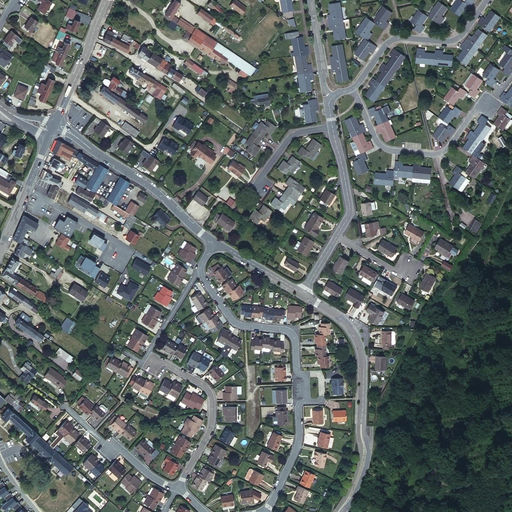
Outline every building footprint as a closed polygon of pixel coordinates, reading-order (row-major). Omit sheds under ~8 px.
[(47,0),(44,0),(37,9),(44,14),(52,3),(47,0)] [(175,0),(174,3),(165,15),(171,19),(173,16),(181,4),(176,0),(175,0)] [(193,9),(196,4),(190,0),(186,6),(192,10),(193,9)] [(218,3),(213,0),(211,0),(208,4),(213,8),(216,4),(218,3)] [(236,0),(235,0),(231,6),(242,15),(247,8),(236,0)] [(281,0),(284,12),(293,11),(292,0),(291,0),(281,0)] [(469,8),(473,2),(469,0),(466,0),(465,2),(462,0),(458,0),(452,9),(460,15),(465,7),(468,9),(469,8)] [(448,7),(440,1),(432,12),(437,16),(435,20),(441,24),(445,18),(442,16),(448,7)] [(329,15),(331,23),(338,22),(337,17),(344,16),(341,3),(338,4),(331,5),(333,15),(329,15)] [(198,13),(201,8),(196,4),(193,9),(198,13)] [(216,4),(213,8),(222,15),(223,13),(225,12),(220,8),(221,7),(216,4)] [(385,29),(390,23),(387,21),(393,12),(384,6),(377,17),(382,21),(379,25),(385,29)] [(214,25),(217,20),(210,14),(201,8),(198,13),(197,14),(214,25)] [(418,25),(415,28),(421,33),(425,27),(422,24),(429,16),(421,10),(413,21),(418,25)] [(479,24),(482,26),(490,32),(501,17),(492,11),(486,19),(483,17),(479,24)] [(189,31),(191,28),(173,16),(171,19),(189,31)] [(32,17),(25,27),(32,32),(39,22),(32,17)] [(366,32),(363,36),(369,40),(373,34),(370,32),(377,23),(368,17),(361,29),(366,32)] [(68,24),(67,27),(66,28),(76,32),(80,22),(75,20),(72,26),(68,24)] [(336,30),(337,41),(347,39),(344,21),(338,22),(331,23),(332,31),(336,30)] [(251,28),(243,22),(240,25),(239,27),(247,33),(251,28)] [(237,34),(235,33),(224,25),(222,27),(235,37),(237,34)] [(247,33),(239,27),(235,33),(237,34),(243,38),(247,33)] [(471,35),(466,41),(472,46),(475,42),(480,46),(488,34),(480,28),(474,37),(471,35)] [(203,41),(207,45),(211,39),(197,29),(193,35),(203,41)] [(108,30),(104,41),(118,48),(120,45),(123,47),(124,44),(121,41),(113,38),(115,33),(108,30)] [(12,31),(4,40),(11,46),(18,37),(12,31)] [(193,35),(189,32),(189,31),(183,39),(188,42),(189,40),(193,35)] [(130,38),(124,34),(121,40),(127,43),(130,38)] [(137,40),(142,43),(146,37),(141,34),(137,40)] [(243,38),(237,34),(235,37),(237,38),(236,39),(240,42),(243,38)] [(203,41),(193,35),(189,40),(199,47),(203,41)] [(303,55),(307,55),(310,54),(309,46),(305,47),(303,36),(299,37),(293,38),(296,52),(302,51),(303,55)] [(213,49),(217,43),(211,39),(207,45),(213,49)] [(199,47),(189,40),(188,42),(198,49),(199,47)] [(222,55),(213,49),(207,45),(203,41),(199,47),(219,61),(223,55),(222,55)] [(465,50),(459,59),(467,65),(477,49),(472,46),(466,41),(461,48),(465,50)] [(56,49),(56,51),(60,53),(65,55),(70,45),(65,42),(62,49),(58,46),(56,49)] [(378,46),(375,44),(372,42),(369,46),(364,42),(356,54),(365,60),(370,51),(373,53),(378,46)] [(223,55),(228,59),(232,53),(217,43),(213,49),(222,55),(223,55)] [(120,45),(118,48),(126,53),(130,46),(126,44),(124,44),(123,47),(120,45)] [(333,63),(333,64),(347,62),(344,45),(338,46),(334,46),(336,56),(331,56),(333,63)] [(144,46),(138,55),(142,57),(148,49),(144,46)] [(2,47),(0,49),(0,53),(1,54),(0,55),(0,64),(4,67),(13,56),(2,47)] [(388,66),(391,67),(396,71),(404,60),(399,56),(402,52),(395,48),(390,55),(394,58),(388,66)] [(418,48),(418,56),(422,56),(422,62),(435,64),(436,53),(426,52),(426,49),(418,48)] [(148,49),(142,57),(147,61),(153,52),(148,49)] [(437,50),(436,53),(435,64),(454,66),(454,61),(455,55),(444,54),(444,50),(437,50)] [(158,55),(153,52),(147,61),(152,64),(158,55)] [(509,75),(511,71),(511,66),(511,64),(511,53),(509,52),(501,64),(506,67),(504,71),(509,75)] [(61,66),(65,55),(60,53),(58,59),(56,64),(61,66)] [(158,55),(152,64),(157,67),(163,58),(158,55)] [(227,60),(228,59),(223,55),(219,61),(224,64),(227,60)] [(313,73),(312,64),(308,65),(307,55),(303,55),(296,56),(299,71),(305,69),(306,74),(313,73)] [(238,56),(232,64),(246,74),(251,66),(238,56)] [(168,62),(163,58),(157,67),(162,70),(168,62)] [(190,60),(187,59),(184,63),(201,75),(204,70),(190,60)] [(162,70),(167,74),(167,73),(171,67),(172,65),(168,62),(162,70)] [(333,64),(334,72),(339,72),(340,81),(350,80),(347,62),(333,64)] [(388,66),(385,63),(380,70),(384,72),(378,81),(386,86),(394,74),(389,71),(391,67),(388,66)] [(489,77),(487,81),(493,86),(498,79),(494,76),(500,68),(492,63),(484,74),(489,77)] [(142,73),(133,67),(129,72),(139,78),(142,73)] [(176,71),(171,67),(167,73),(172,77),(176,71)] [(176,71),(172,77),(179,82),(183,76),(176,71)] [(142,73),(139,78),(152,86),(155,82),(155,81),(142,73)] [(314,77),(313,73),(306,74),(301,74),(302,79),(300,79),(302,93),(313,91),(311,81),(314,80),(314,77)] [(484,79),(476,74),(468,85),(473,88),(470,92),(476,97),(481,90),(478,88),(484,79)] [(112,83),(109,87),(113,91),(116,87),(120,81),(113,77),(110,82),(112,83)] [(41,86),(40,87),(49,91),(54,81),(49,78),(46,85),(42,83),(41,86)] [(374,78),(370,84),(373,87),(367,95),(375,101),(386,86),(378,81),(374,78)] [(230,79),(226,84),(234,91),(238,85),(230,79)] [(18,85),(15,95),(24,99),(28,89),(18,85)] [(159,99),(166,90),(159,85),(156,89),(152,94),(159,99)] [(446,98),(454,104),(460,95),(463,98),(468,91),(462,86),(459,90),(454,87),(446,98)] [(40,87),(40,89),(38,92),(42,94),(39,100),(44,102),(49,91),(40,87)] [(104,87),(100,92),(113,102),(115,104),(117,105),(144,123),(148,119),(144,116),(108,91),(109,90),(104,87)] [(116,87),(113,91),(120,95),(122,91),(116,87)] [(201,87),(197,93),(203,97),(205,94),(207,91),(201,87)] [(500,98),(506,101),(511,106),(511,105),(511,88),(509,93),(505,91),(500,98)] [(134,97),(130,102),(137,106),(140,101),(134,97)] [(268,98),(257,100),(258,105),(264,104),(264,107),(269,106),(268,98)] [(319,111),(318,103),(309,104),(305,105),(307,124),(318,122),(316,111),(319,111)] [(377,107),(377,106),(370,109),(373,117),(377,115),(381,124),(390,120),(384,107),(383,107),(382,104),(377,107)] [(449,105),(440,117),(449,123),(455,114),(458,116),(463,110),(456,106),(454,109),(449,105)] [(509,110),(503,106),(498,113),(501,115),(495,124),(503,129),(511,117),(506,113),(508,111),(509,110)] [(482,124),(476,132),(479,134),(484,138),(492,126),(487,123),(489,119),(483,115),(479,122),(482,124)] [(356,116),(348,119),(355,136),(364,132),(367,131),(364,123),(361,125),(356,116)] [(178,130),(180,128),(190,135),(195,124),(186,120),(185,120),(179,117),(173,126),(178,130)] [(511,122),(511,117),(503,129),(506,131),(511,122)] [(140,131),(131,126),(132,124),(126,120),(122,127),(136,137),(140,131)] [(378,126),(381,133),(385,131),(389,141),(398,137),(390,120),(381,124),(378,126)] [(102,121),(99,126),(96,131),(103,136),(110,126),(102,121)] [(258,123),(251,132),(260,139),(265,132),(269,135),(274,129),(265,122),(262,126),(258,123)] [(452,134),(456,128),(450,124),(448,127),(443,124),(435,135),(443,141),(449,133),(452,134)] [(479,134),(476,132),(473,130),(468,137),(471,139),(465,147),(473,153),(482,141),(477,137),(479,134)] [(251,132),(249,136),(257,142),(260,139),(251,132)] [(364,132),(355,136),(361,149),(366,146),(368,151),(375,147),(372,140),(368,141),(364,132)] [(249,136),(243,144),(247,146),(245,150),(254,156),(259,150),(254,146),(257,142),(249,136)] [(158,147),(162,152),(165,150),(174,156),(179,145),(171,140),(170,141),(165,137),(158,147)] [(134,143),(127,138),(123,143),(120,148),(127,153),(134,143)] [(63,143),(58,141),(53,153),(60,156),(60,155),(65,157),(64,158),(71,161),(73,155),(69,154),(70,152),(72,153),(75,149),(70,147),(67,145),(65,144),(64,144),(63,143)] [(13,148),(11,153),(14,155),(20,158),(20,157),(22,158),(27,147),(25,146),(25,145),(19,142),(16,149),(13,148)] [(198,143),(191,153),(196,157),(197,155),(206,161),(207,160),(212,153),(203,146),(198,143)] [(302,147),(297,154),(306,160),(308,156),(312,159),(320,149),(311,143),(306,150),(302,147)] [(76,157),(80,152),(75,149),(72,153),(70,152),(69,154),(73,155),(76,158),(76,157)] [(369,158),(367,151),(360,154),(361,158),(356,161),(362,174),(370,170),(366,160),(369,158)] [(95,170),(99,164),(93,160),(80,152),(76,157),(80,159),(79,160),(95,170)] [(215,156),(212,153),(207,160),(210,163),(215,156)] [(474,163),(468,172),(476,178),(485,166),(479,162),(482,159),(475,154),(471,161),(474,163)] [(159,161),(151,155),(147,161),(144,165),(151,171),(159,161)] [(291,157),(286,163),(295,169),(300,163),(291,157)] [(54,158),(50,165),(57,169),(58,169),(59,168),(57,167),(58,165),(60,161),(54,158)] [(397,160),(396,168),(401,168),(400,175),(414,176),(415,165),(405,164),(405,161),(397,160)] [(232,161),(227,168),(239,177),(244,170),(238,165),(232,161)] [(282,161),(277,168),(286,174),(289,170),(293,173),(295,169),(286,163),(286,164),(282,161)] [(416,162),(415,165),(414,176),(432,178),(433,168),(423,167),(424,163),(416,162)] [(108,170),(99,164),(95,170),(85,186),(89,188),(95,192),(108,170)] [(457,174),(451,183),(460,189),(468,177),(463,173),(465,170),(459,165),(454,172),(457,174)] [(9,173),(0,167),(0,172),(7,176),(9,173)] [(387,172),(377,171),(376,182),(395,184),(396,170),(388,169),(387,172)] [(43,170),(39,178),(44,180),(48,173),(43,170)] [(53,184),(59,187),(62,182),(52,177),(53,175),(48,173),(44,180),(53,184)] [(77,184),(80,177),(78,176),(73,174),(72,177),(70,180),(75,183),(77,184)] [(88,181),(80,177),(77,184),(80,186),(84,187),(85,186),(88,181)] [(130,183),(120,177),(107,200),(108,200),(109,201),(116,206),(122,196),(126,190),(126,189),(129,185),(130,183)] [(290,187),(285,194),(293,200),(301,190),(297,187),(299,183),(291,177),(286,184),(290,187)] [(0,178),(0,190),(8,195),(16,183),(11,180),(8,184),(0,178)] [(59,187),(53,184),(47,196),(50,197),(54,199),(56,193),(59,187)] [(80,187),(76,193),(88,199),(91,194),(91,193),(87,191),(80,187)] [(103,197),(97,194),(95,192),(89,188),(87,191),(91,193),(94,195),(93,196),(101,201),(103,197)] [(325,189),(319,200),(328,205),(334,195),(325,189)] [(198,191),(193,198),(203,205),(208,199),(198,191)] [(140,193),(137,199),(143,202),(144,203),(147,197),(140,193)] [(493,203),(497,195),(492,193),(488,201),(493,203)] [(275,199),(270,205),(279,211),(282,207),(286,210),(293,200),(285,194),(280,202),(275,199)] [(89,205),(72,195),(68,203),(84,213),(86,210),(89,205)] [(123,197),(119,203),(125,206),(128,200),(123,197)] [(230,197),(227,203),(232,206),(235,201),(230,197)] [(130,202),(125,211),(127,212),(132,215),(137,207),(130,202)] [(362,204),(364,217),(373,215),(371,202),(362,204)] [(89,205),(86,210),(96,216),(99,211),(89,205)] [(134,219),(135,218),(127,212),(126,213),(114,205),(111,208),(114,210),(117,212),(123,216),(126,218),(132,222),(134,219)] [(253,211),(249,218),(257,224),(260,220),(264,223),(272,213),(263,207),(257,214),(253,211)] [(160,210),(150,219),(154,223),(156,220),(162,226),(169,220),(163,214),(160,210)] [(102,213),(99,219),(105,223),(108,217),(102,213)] [(313,213),(303,230),(314,237),(318,231),(316,229),(322,218),(313,213)] [(222,214),(216,222),(229,232),(235,224),(222,214)] [(23,216),(20,222),(33,229),(36,224),(23,216)] [(474,218),(469,228),(478,232),(483,222),(474,218)] [(367,232),(368,237),(377,235),(376,230),(380,229),(379,223),(366,225),(367,232)] [(27,231),(19,226),(18,227),(17,230),(16,232),(25,236),(27,231)] [(410,226),(405,235),(419,243),(424,234),(410,226)] [(141,237),(132,231),(126,241),(136,246),(141,237)] [(16,232),(13,239),(21,242),(22,242),(24,238),(25,236),(16,232)] [(90,242),(101,249),(106,240),(95,234),(90,242)] [(56,244),(64,249),(66,245),(66,244),(69,239),(61,235),(56,244)] [(305,236),(296,251),(305,256),(314,242),(305,236)] [(440,239),(435,249),(439,251),(438,253),(447,258),(453,247),(440,239)] [(383,240),(377,249),(391,257),(397,248),(383,240)] [(21,242),(15,254),(20,257),(27,245),(26,245),(22,242),(21,242)] [(182,248),(178,255),(190,262),(194,255),(192,254),(193,252),(196,247),(187,242),(183,248),(182,248)] [(50,246),(45,256),(48,258),(53,248),(50,246)] [(95,278),(101,268),(81,255),(75,265),(95,278)] [(16,267),(16,266),(19,262),(20,261),(13,257),(10,262),(10,263),(16,267)] [(335,264),(332,270),(341,275),(348,263),(340,258),(335,265),(335,264)] [(151,267),(137,259),(132,268),(147,276),(151,267)] [(289,259),(284,266),(295,273),(300,265),(289,259)] [(10,263),(6,269),(12,273),(16,267),(10,263)] [(186,270),(177,264),(172,272),(182,278),(186,270)] [(212,272),(219,283),(228,277),(221,267),(220,267),(213,272),(212,272)] [(364,267),(359,275),(372,283),(377,274),(364,267)] [(12,273),(6,269),(2,276),(11,282),(15,276),(12,273)] [(58,269),(53,278),(56,280),(57,279),(62,272),(62,271),(58,269)] [(111,278),(101,272),(95,283),(105,288),(111,278)] [(182,278),(172,272),(167,280),(177,286),(179,281),(181,282),(183,278),(182,278)] [(427,275),(418,289),(427,294),(436,280),(427,275)] [(20,279),(15,276),(11,282),(16,285),(20,279)] [(32,295),(35,290),(36,289),(20,279),(16,285),(32,295)] [(222,286),(227,294),(228,293),(237,287),(232,280),(222,286)] [(130,281),(127,286),(122,283),(117,293),(132,301),(140,288),(130,281)] [(386,281),(380,291),(391,297),(397,287),(386,281)] [(329,282),(325,289),(334,295),(339,288),(329,282)] [(73,283),(68,292),(82,301),(87,292),(73,283)] [(239,286),(237,287),(228,293),(231,296),(232,296),(235,300),(244,293),(239,286)] [(158,293),(154,300),(166,307),(170,300),(168,299),(169,297),(172,292),(163,287),(159,293),(158,293)] [(351,288),(346,297),(356,303),(354,306),(358,308),(365,297),(351,288)] [(26,299),(13,290),(9,296),(22,305),(23,304),(26,299)] [(190,298),(199,311),(207,305),(198,292),(190,298)] [(404,296),(399,306),(411,313),(416,304),(404,296)] [(26,299),(23,304),(37,314),(40,309),(35,306),(26,299)] [(371,305),(367,312),(371,314),(368,319),(377,324),(385,312),(371,305)] [(244,315),(244,317),(251,318),(252,307),(241,306),(240,314),(244,315)] [(151,307),(147,315),(156,321),(161,313),(151,307)] [(252,307),(251,318),(258,319),(258,316),(261,317),(262,309),(262,308),(252,307)] [(287,307),(286,319),(294,320),(294,318),(300,318),(301,308),(287,307)] [(198,316),(203,324),(205,322),(214,316),(211,313),(210,313),(207,309),(198,316)] [(265,318),(265,320),(272,321),(273,310),(262,309),(261,317),(261,318),(265,318)] [(273,310),(272,321),(280,322),(280,319),(283,319),(284,311),(273,310)] [(21,316),(19,319),(26,324),(31,319),(23,313),(21,316)] [(147,315),(142,323),(152,329),(155,325),(154,325),(156,321),(147,315)] [(214,316),(205,322),(211,329),(220,323),(215,316),(214,316)] [(26,324),(19,319),(15,323),(34,338),(38,333),(28,325),(26,324)] [(62,323),(59,328),(66,333),(69,328),(62,323)] [(318,328),(319,336),(324,335),(329,335),(328,324),(320,324),(320,328),(318,328)] [(225,345),(231,336),(232,334),(223,329),(217,340),(225,345)] [(137,330),(132,338),(142,344),(144,341),(143,340),(145,335),(137,330)] [(40,342),(44,337),(38,333),(34,338),(40,342)] [(391,335),(382,334),(381,347),(382,347),(388,347),(390,347),(393,347),(394,346),(394,336),(393,335),(391,335)] [(314,343),(316,343),(316,346),(324,346),(324,335),(319,336),(314,336),(314,343)] [(231,336),(225,345),(236,351),(241,342),(231,336)] [(261,337),(261,339),(260,348),(271,348),(272,340),(268,339),(269,337),(261,337)] [(132,338),(127,346),(137,352),(142,344),(132,338)] [(249,350),(260,350),(260,349),(260,348),(261,339),(253,339),(253,341),(249,341),(249,350)] [(280,340),(272,340),(271,348),(271,350),(282,351),(282,343),(279,343),(280,340)] [(163,350),(173,356),(174,354),(178,346),(168,341),(163,350)] [(178,346),(174,354),(182,359),(188,350),(179,345),(178,346)] [(316,350),(314,350),(314,357),(324,357),(324,346),(316,346),(316,350)] [(134,359),(137,352),(124,347),(121,354),(134,359)] [(64,352),(60,349),(56,354),(65,361),(69,356),(64,352)] [(188,365),(196,368),(202,358),(195,354),(188,365)] [(377,355),(376,369),(387,369),(387,356),(377,355)] [(202,357),(202,358),(196,368),(199,370),(200,369),(206,372),(211,362),(202,357)] [(324,357),(314,357),(315,364),(317,364),(317,368),(325,368),(324,357)] [(106,367),(116,373),(116,372),(122,364),(112,358),(110,360),(108,358),(104,365),(106,366),(106,367)] [(25,371),(32,376),(32,377),(37,371),(26,362),(22,368),(25,371)] [(122,363),(122,364),(116,372),(125,377),(130,368),(122,363)] [(220,369),(217,366),(209,373),(217,382),(225,375),(220,369)] [(223,366),(220,369),(225,375),(228,373),(228,371),(224,367),(223,366)] [(277,367),(274,368),(274,381),(285,381),(285,367),(283,367),(277,367)] [(51,368),(45,376),(57,386),(58,385),(62,388),(67,382),(63,379),(64,378),(51,368)] [(77,369),(72,375),(79,380),(84,374),(77,369)] [(25,371),(19,377),(22,380),(26,383),(30,379),(32,376),(25,371)] [(131,387),(139,392),(145,382),(137,377),(131,387)] [(332,395),(342,395),(342,389),(343,389),(343,382),(342,382),(341,379),(331,379),(332,395)] [(159,391),(167,395),(173,385),(165,380),(159,391)] [(145,382),(139,392),(137,395),(145,400),(153,386),(148,384),(149,383),(145,381),(145,382)] [(173,385),(167,395),(166,397),(174,402),(182,389),(177,386),(178,385),(175,383),(173,385)] [(222,400),(236,400),(236,386),(225,386),(225,393),(222,393),(222,400)] [(275,390),(276,404),(287,403),(287,390),(275,390)] [(186,394),(181,403),(193,409),(199,399),(192,395),(191,397),(186,394)] [(5,399),(11,404),(14,400),(8,395),(5,399)] [(49,402),(35,395),(29,403),(43,411),(49,402)] [(78,407),(87,416),(88,414),(94,408),(85,399),(78,407)] [(7,408),(1,414),(0,415),(5,420),(8,417),(28,434),(25,437),(31,443),(66,475),(73,467),(63,457),(53,448),(48,444),(42,438),(8,406),(7,408)] [(104,415),(96,406),(94,408),(88,414),(97,422),(104,415)] [(223,408),(223,416),(226,416),(225,422),(236,423),(236,408),(223,408)] [(312,410),(312,424),(323,423),(323,410),(312,410)] [(333,411),(333,422),(346,421),(346,410),(333,411)] [(286,411),(276,412),(277,426),(287,426),(286,411)] [(110,425),(119,434),(120,433),(126,426),(117,418),(116,419),(114,417),(109,423),(111,425),(110,425)] [(185,427),(181,434),(190,439),(193,434),(194,432),(196,434),(201,426),(188,419),(183,427),(185,427)] [(67,425),(68,424),(65,422),(57,430),(64,437),(71,429),(67,425)] [(126,426),(120,433),(129,441),(136,433),(127,425),(126,426)] [(64,437),(63,438),(70,444),(78,436),(74,432),(75,431),(72,428),(71,429),(64,437)] [(225,429),(219,439),(232,447),(237,439),(233,436),(234,434),(225,429)] [(320,432),(317,446),(328,448),(331,434),(320,432)] [(272,433),(266,447),(277,451),(280,443),(279,443),(282,438),(272,433)] [(180,437),(175,445),(185,451),(187,452),(192,443),(180,437)] [(90,446),(81,438),(74,445),(83,454),(90,446)] [(142,440),(135,448),(146,457),(152,450),(142,440)] [(175,445),(171,453),(181,459),(185,451),(175,445)] [(213,450),(211,454),(212,455),(222,461),(227,453),(217,447),(214,451),(213,450)] [(268,469),(271,463),(274,457),(262,451),(256,463),(268,469)] [(315,452),(313,458),(316,458),(314,466),(324,468),(328,454),(315,452)] [(217,468),(222,461),(212,455),(207,462),(217,468)] [(97,463),(98,462),(95,459),(94,460),(89,456),(82,465),(89,471),(97,463)] [(169,461),(163,471),(173,477),(179,466),(169,461)] [(114,462),(111,465),(107,469),(118,479),(125,471),(114,462)] [(104,469),(97,463),(89,471),(96,478),(104,469)] [(203,469),(199,477),(206,482),(208,483),(213,475),(203,469)] [(254,471),(248,481),(258,486),(264,475),(254,471)] [(302,477),(299,484),(309,489),(315,476),(306,471),(304,477),(302,477)] [(131,478),(127,474),(120,482),(125,487),(125,488),(131,494),(140,483),(134,478),(132,479),(131,478)] [(206,482),(199,477),(198,477),(192,486),(201,492),(206,482)] [(4,486),(0,488),(0,497),(8,491),(7,489),(4,486)] [(302,505),(308,492),(298,488),(295,493),(297,493),(293,501),(302,505)] [(153,489),(149,497),(158,502),(159,503),(164,495),(153,489)] [(254,504),(253,499),(251,489),(239,492),(241,505),(249,503),(249,505),(254,504)] [(262,495),(251,489),(253,499),(258,502),(262,495)] [(10,492),(5,497),(7,500),(12,497),(13,496),(10,492)] [(220,497),(222,508),(235,506),(233,495),(220,497)] [(153,510),(158,502),(149,497),(148,496),(143,504),(153,510)] [(16,502),(12,497),(7,500),(2,505),(6,510),(12,506),(15,509),(20,504),(17,501),(16,502)] [(78,498),(71,507),(76,511),(75,511),(87,511),(85,510),(88,507),(78,498)]
